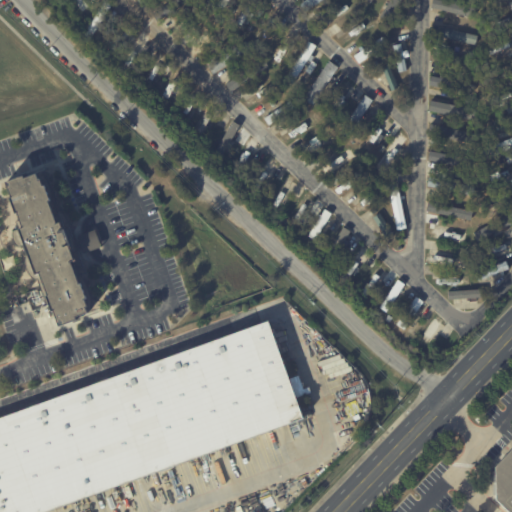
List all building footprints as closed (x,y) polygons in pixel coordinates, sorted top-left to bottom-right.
[(83,0),(88,6),(82,11),(73,0),(83,0)] [(228,0),(221,10),(214,5),(217,0),(228,0)] [(323,0),(307,11),(302,3),(306,0),(323,0)] [(402,0),(388,25),(380,21),(391,0),(402,0)] [(476,19),(432,8),(433,0),(438,0),(447,2),(447,0),(462,0),(462,6),(478,10),(476,19)] [(111,5),(91,39),(85,35),(105,2),(111,5)] [(173,29),(205,7),(209,14),(177,36),(173,29)] [(511,27),(508,29),(506,25),(486,33),(483,26),(511,13),(511,27)] [(189,48),(221,26),(226,33),(194,55),(189,48)] [(299,31),(278,65),(270,61),(292,26),(299,31)] [(434,26),(478,36),(476,46),(432,36),(434,26)] [(142,45),(141,47),(144,49),(142,54),(139,52),(132,67),(123,63),(137,32),(146,36),(142,45)] [(388,44),(360,63),(355,55),(383,37),(388,44)] [(511,53),(510,54),(508,50),(486,60),(482,51),(511,38),(511,53)] [(208,66),(246,40),(251,48),(213,74),(208,66)] [(315,46),(310,55),(313,57),(310,62),(306,59),(291,84),(284,79),(307,41),(315,46)] [(402,51),(407,70),(399,72),(393,46),(401,44),(402,51)] [(460,57),(459,65),(441,62),(442,55),(460,57)] [(332,74),(312,106),(302,99),(327,61),(337,67),(332,74)] [(391,90),(398,87),(389,65),(382,68),(391,90)] [(352,85),(336,112),(329,107),(345,81),(352,85)] [(245,90),(238,95),(235,91),(244,84),(247,88),(245,90)] [(174,88),(166,103),(162,101),(168,90),(166,89),(168,85),(174,88)] [(511,97),(490,106),(487,99),(511,89),(511,97)] [(372,101),(348,138),(340,133),(365,96),(372,101)] [(264,118),(289,100),(294,107),(269,125),(264,118)] [(199,122),(211,101),(220,106),(201,139),(193,134),(199,122)] [(238,126),(228,144),(222,141),(232,123),(238,126)] [(431,128),(475,137),(473,146),(429,136),(431,128)] [(405,141),(384,174),(377,170),(399,137),(405,141)] [(511,147),(483,160),(479,152),(511,137),(511,147)] [(258,142),(246,168),(238,164),(250,139),(258,142)] [(463,155),(429,152),(427,161),(461,165),(463,155)] [(348,161),(323,178),(318,172),(343,154),(348,161)] [(274,165),(260,188),(254,184),(268,159),(275,163),(274,165)] [(59,324),(90,312),(37,170),(5,180),(59,324)] [(295,179),(277,214),(269,210),(287,175),(295,179)] [(474,187),(472,197),(429,187),(431,177),(474,187)] [(398,187),(407,229),(398,230),(389,186),(398,184),(398,187)] [(353,206),(380,188),(385,195),(358,213),(353,206)] [(511,202),(511,204),(508,206),(506,202),(482,212),(479,203),(511,189),(511,199),(511,200),(511,202)] [(314,198),(295,229),(288,224),(306,193),(314,198)] [(469,210),(477,213),(475,221),(431,211),(433,202),(469,210)] [(293,207),(289,213),(284,209),(289,203),(293,207)] [(332,214),(316,240),(309,235),(326,210),(332,214)] [(427,213),(438,216),(436,227),(424,224),(426,213),(427,213)] [(508,225),(506,219),(493,224),(496,230),(508,225)] [(469,237),(467,246),(427,237),(428,229),(439,231),(440,226),(455,229),(454,234),(469,237)] [(476,239),(488,235),(485,227),(474,231),(476,239)] [(84,252),(78,235),(95,229),(101,246),(84,252)] [(349,232),(339,249),(333,245),(343,229),(349,232)] [(511,246),(496,253),(494,247),(511,239),(511,246)] [(432,249),(447,252),(447,258),(431,255),(432,249)] [(455,269),(426,263),(428,254),(457,260),(455,269)] [(387,275),(383,281),(378,278),(374,284),(372,282),(366,291),(362,288),(379,262),(386,266),(382,272),(387,275)] [(505,275),(498,278),(496,273),(478,280),(475,273),(506,262),(509,269),(504,271),(505,275)] [(467,285),(435,286),(435,276),(467,276),(467,285)] [(405,292),(402,297),(397,294),(386,311),(380,307),(397,279),(404,284),(401,289),(405,292)] [(476,304),(462,305),(461,299),(459,299),(459,303),(455,304),(455,299),(450,299),(450,290),(482,288),(483,297),(476,298),(476,304)] [(422,310),(423,311),(418,318),(420,319),(414,328),(408,324),(404,331),(396,325),(415,297),(423,302),(419,308),(422,310)] [(0,511),(0,417),(264,319),(301,413),(37,511),(0,511)] [(442,323),(437,329),(442,332),(437,340),(433,337),(424,349),(417,345),(435,319),(442,323)] [(511,511),(509,511),(498,501),(497,468),(511,452),(511,511)]
